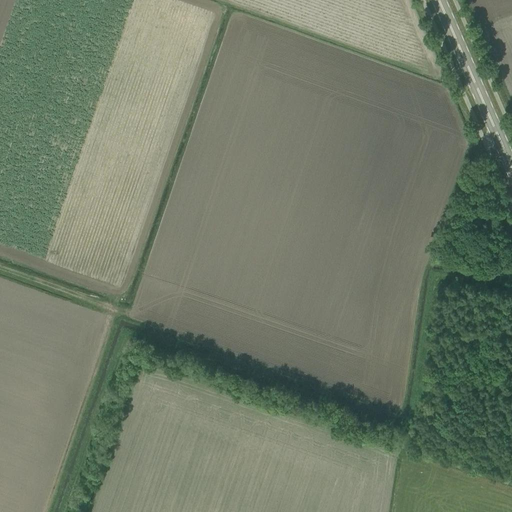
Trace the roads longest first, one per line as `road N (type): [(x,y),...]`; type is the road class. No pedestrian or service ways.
road 1 (primary): [(511,161),(441,0)]
road 2 (track): [(117,310),(0,267)]
